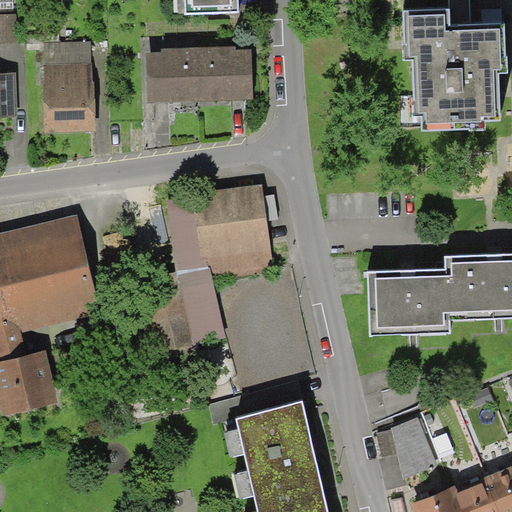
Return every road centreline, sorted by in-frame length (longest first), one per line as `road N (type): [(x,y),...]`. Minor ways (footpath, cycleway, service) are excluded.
road 1 (residential): [(376,511),(330,351),(288,149)]
road 2 (residential): [(0,189),(288,149)]
road 3 (residential): [(288,149),(275,0)]
